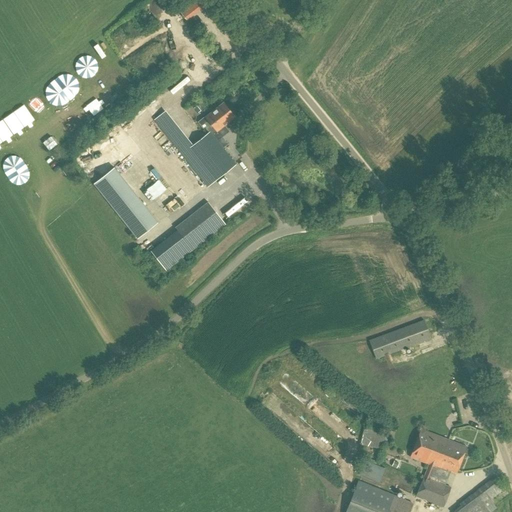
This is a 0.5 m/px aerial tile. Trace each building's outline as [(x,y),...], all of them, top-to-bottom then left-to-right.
[(190,18),(205,6),(201,0),(196,0),(180,13),(186,20),(189,18),(190,18)] [(206,118),(209,122),(204,126),(209,132),(192,146),(182,154),(208,187),(216,180),(236,165),(223,149),(217,142),(222,138),(229,132),(224,126),(234,117),(223,104),(206,118)] [(247,142),(254,136),(246,126),(240,132),(247,142)] [(125,141),(134,135),(131,130),(122,136),(125,141)] [(133,140),(128,142),(132,154),(138,152),(133,140)] [(125,147),(120,152),(125,158),(130,152),(125,147)] [(114,168),(93,185),(137,240),(158,223),(114,168)] [(159,175),(155,178),(163,188),(167,185),(159,175)] [(199,180),(190,182),(192,189),(200,187),(199,180)] [(172,207),(167,202),(174,196),(166,186),(155,196),(172,217),(182,208),(177,202),(172,207)] [(166,271),(225,224),(222,220),(208,203),(175,228),(177,231),(151,251),(166,271)] [(377,363),(431,342),(424,324),(370,345),(377,363)] [(436,436),(421,430),(410,457),(425,463),(425,461),(429,463),(424,477),(423,477),(416,496),(443,507),(451,488),(430,480),(435,465),(457,474),(467,447),(448,440),(436,436)] [(490,511),(496,508),(490,500),(497,494),(505,488),(496,476),(488,482),(459,505),(460,506),(453,511),(490,511)] [(409,511),(413,504),(359,482),(346,511),(409,511)]
